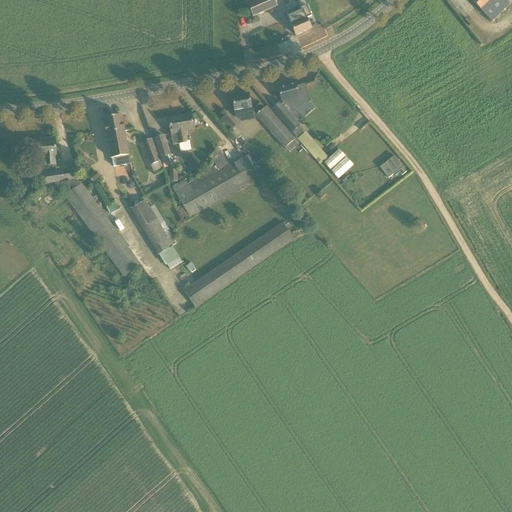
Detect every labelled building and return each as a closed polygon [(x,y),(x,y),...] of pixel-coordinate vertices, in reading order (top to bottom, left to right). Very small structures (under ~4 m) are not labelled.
[(277,6),(273,0),(245,0),(246,1),(253,17),(277,6)] [(509,0),(470,0),(491,22),(510,4),(507,2),(509,0)] [(291,24),(291,25),(295,36),(311,29),(306,18),(302,8),(287,14),(291,24)] [(511,40),(485,49),(492,69),(511,62),(511,40)] [(304,85),(296,87),(295,84),(278,89),(282,102),(283,103),(280,105),(297,124),(314,108),(309,102),(304,85)] [(260,104),(252,111),(248,94),(232,98),(235,111),(236,117),(241,122),(253,119),(257,116),(289,152),(298,144),(272,115),(266,107),(264,108),(260,104)] [(292,132),(299,126),(297,124),(280,105),(279,104),(272,110),(292,132)] [(103,119),(107,138),(117,136),(118,141),(126,140),(121,115),(103,119)] [(191,115),(168,119),(171,134),(174,145),(179,144),(181,152),(191,150),(189,142),(187,142),(185,132),(194,130),(191,115)] [(235,126),(226,115),(219,120),(229,131),(235,126)] [(299,126),(292,132),(296,137),(303,131),(299,126)] [(296,138),(319,165),(327,157),(305,131),(296,138)] [(117,136),(107,138),(111,159),(112,159),(113,167),(131,164),(126,140),(118,141),(117,136)] [(161,158),(169,155),(163,136),(155,139),(161,158)] [(44,156),(44,165),(55,165),(55,156),(56,155),(55,138),(42,139),(42,141),(30,142),(31,157),(44,156)] [(151,166),(154,174),(164,171),(160,161),(151,139),(142,143),(151,166)] [(262,159),(248,142),(242,147),(257,164),(262,159)] [(218,149),(211,153),(221,168),(227,164),(218,149)] [(169,155),(161,158),(163,165),(173,162),(170,155),(169,155)] [(247,157),(191,189),(185,179),(172,187),(189,218),(259,178),(247,157)] [(46,183),(55,182),(124,277),(140,265),(81,184),(76,179),(75,169),(45,174),(46,183)] [(98,178),(94,172),(89,177),(93,182),(98,178)] [(131,209),(158,256),(173,247),(173,245),(177,243),(165,223),(161,226),(146,200),(131,209)] [(422,231),(427,228),(422,222),(417,226),(422,231)] [(195,308),(294,240),(282,223),(183,291),(195,308)]
